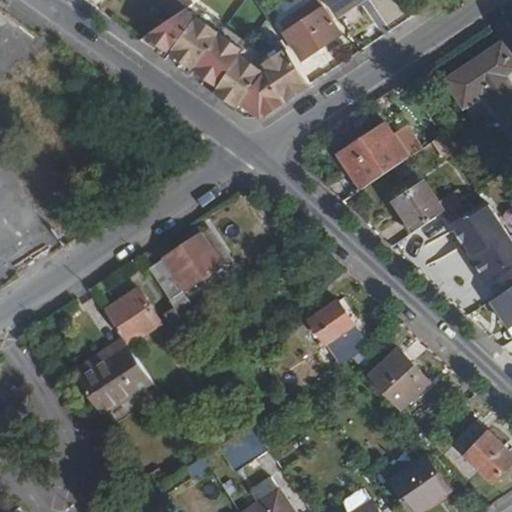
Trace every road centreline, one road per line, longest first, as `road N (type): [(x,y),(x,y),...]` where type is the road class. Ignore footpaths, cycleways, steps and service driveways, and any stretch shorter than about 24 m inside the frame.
road 1 (tertiary): [(511,388),(251,151)]
road 2 (residential): [(0,313),(251,151)]
road 3 (residential): [(251,151),(480,0)]
road 4 (tertiary): [(251,151),(43,0)]
